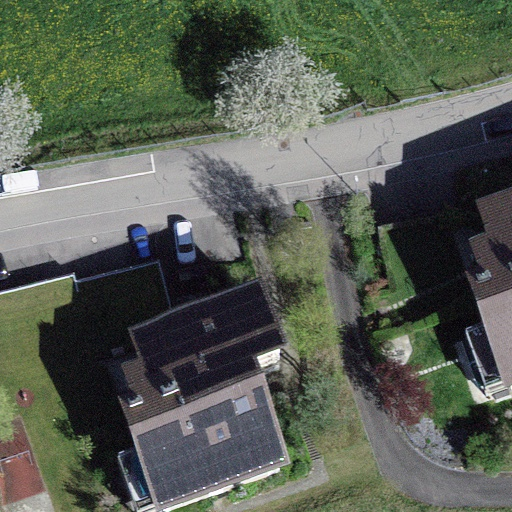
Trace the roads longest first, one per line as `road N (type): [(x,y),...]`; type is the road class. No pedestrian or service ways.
road 1 (residential): [(511,116),(316,165),(0,224)]
road 2 (track): [(511,491),(428,491),(397,466),(352,351),(316,165)]
